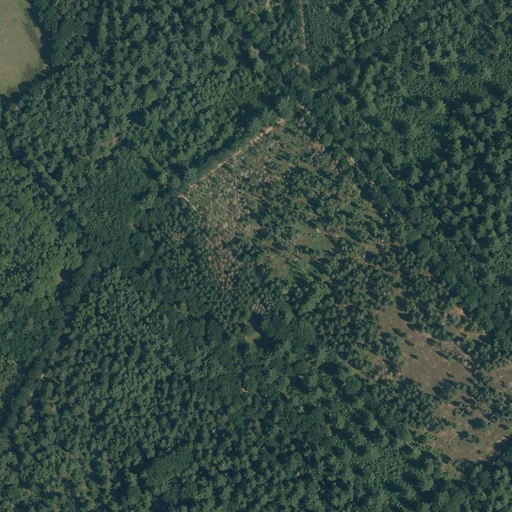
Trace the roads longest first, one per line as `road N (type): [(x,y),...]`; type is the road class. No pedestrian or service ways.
road 1 (track): [(213,0),(511,344)]
road 2 (track): [(180,192),(474,511)]
road 3 (track): [(445,0),(180,192)]
road 4 (track): [(34,0),(60,74),(3,116),(10,143),(103,254)]
road 5 (track): [(40,381),(103,254)]
